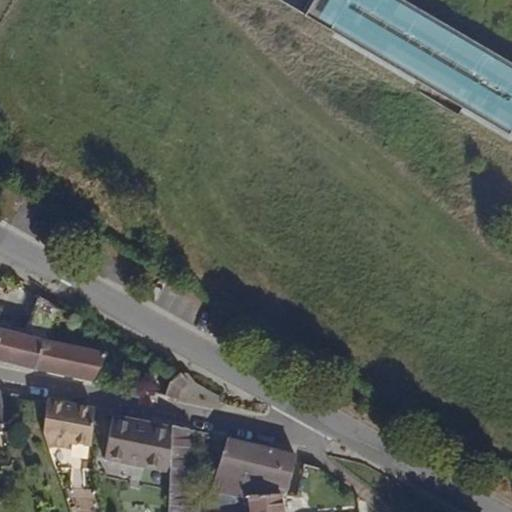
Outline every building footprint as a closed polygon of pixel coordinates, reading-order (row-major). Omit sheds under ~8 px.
[(0,0),(0,39),(22,0),(0,0)] [(511,0),(280,0),(511,141),(511,66),(404,0),(511,0)] [(56,313),(47,307),(26,344),(40,348),(56,313)] [(0,333),(0,362),(28,374),(58,380),(100,389),(109,364),(70,356),(40,348),(26,344),(19,343),(9,339),(0,333)] [(176,396),(183,388),(174,379),(165,390),(161,403),(173,407),(176,396)] [(46,404),(14,396),(19,443),(53,443),(46,404)] [(92,416),(46,404),(53,443),(56,451),(62,449),(75,454),(78,449),(98,451),(97,443),(92,416)] [(115,465),(175,481),(178,441),(118,426),(115,465)] [(192,440),(179,437),(178,441),(175,481),(173,508),(172,511),(192,511),(198,441),(192,440)] [(271,459),(236,451),(211,511),(292,511),(291,504),(298,505),(303,467),(271,459)] [(328,481),(311,479),(305,507),(321,511),(328,481)]
